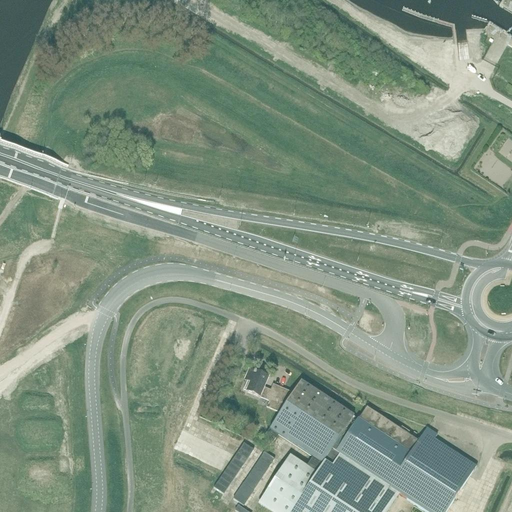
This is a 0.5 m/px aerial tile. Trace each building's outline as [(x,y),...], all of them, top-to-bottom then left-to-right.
[(264,388),(268,379),(249,370),(244,381),(250,383),(246,393),(260,399),(261,397),(270,401),(266,408),(280,414),(264,438),(272,444),(277,436),(312,458),(307,467),(290,456),(258,506),(267,511),(387,511),(398,495),(424,511),(447,511),(475,469),(433,442),(437,436),(427,429),(418,443),(407,436),(409,433),(401,428),(399,430),(366,409),(358,421),(356,419),(353,417),(354,416),(350,414),(350,415),(300,383),(295,391),(293,394),(273,385),(270,391),(264,388)] [(78,400),(87,387),(77,380),(68,392),(78,400)] [(243,444),(213,488),(223,495),(253,450),(243,444)] [(263,452),(233,499),(243,506),(274,459),(263,452)] [(0,500),(17,506),(31,469),(13,463),(10,473),(0,469),(0,500)]
